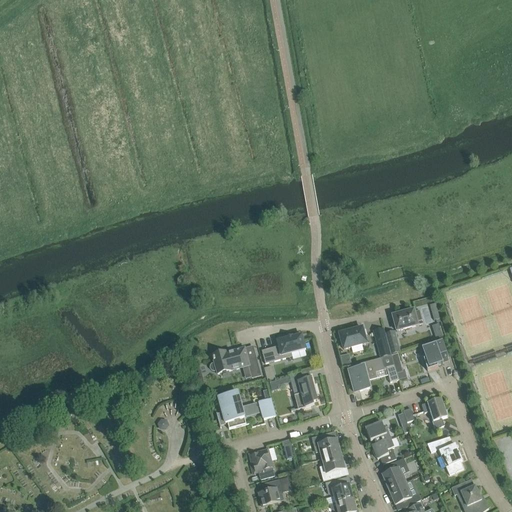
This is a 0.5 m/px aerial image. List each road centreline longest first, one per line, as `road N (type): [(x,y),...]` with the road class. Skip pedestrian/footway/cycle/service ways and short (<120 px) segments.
road 1 (residential): [(346,416),(450,389),(488,484),(509,511)]
road 2 (residential): [(248,511),(235,447),(346,416)]
